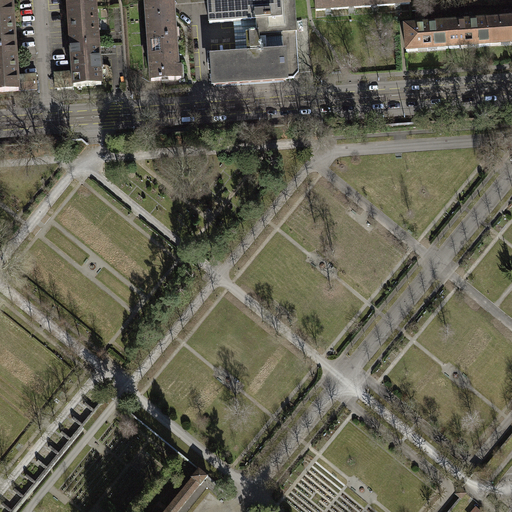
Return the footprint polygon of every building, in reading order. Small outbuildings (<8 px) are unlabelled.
[(0,0),(0,11),(13,11),(12,0),(0,0)] [(95,0),(67,0),(68,9),(96,7),(95,0)] [(145,0),(149,43),(176,41),(175,21),(174,4),(173,0),(145,0)] [(257,20),(257,34),(295,32),(293,0),(207,0),(208,1),(210,24),(257,20)] [(315,0),(316,11),(363,8),(362,0),(315,0)] [(99,46),(96,7),(68,9),(71,48),(99,46)] [(0,49),(16,49),(13,11),(0,11),(0,49)] [(511,19),(489,21),(490,46),(501,45),(501,42),(511,41),(511,19)] [(479,47),(490,46),(489,21),(447,24),(449,49),(460,48),(460,45),(479,44),(479,47)] [(437,50),(449,49),(447,24),(405,27),(407,52),(418,51),(418,48),(437,47),(437,50)] [(293,79),(298,73),(295,32),(257,34),(246,35),(247,50),(247,55),(211,58),(213,86),(286,80),(286,79),(293,79)] [(176,41),(149,43),(151,82),(180,79),(179,68),(178,68),(177,58),(176,41)] [(102,85),(99,46),(71,48),(73,72),(54,74),(55,88),(102,85)] [(18,76),(16,49),(0,49),(0,92),(38,90),(37,75),(18,76)] [(192,478),(164,511),(178,511),(201,485),(209,476),(199,468),(191,477),(192,478)]
